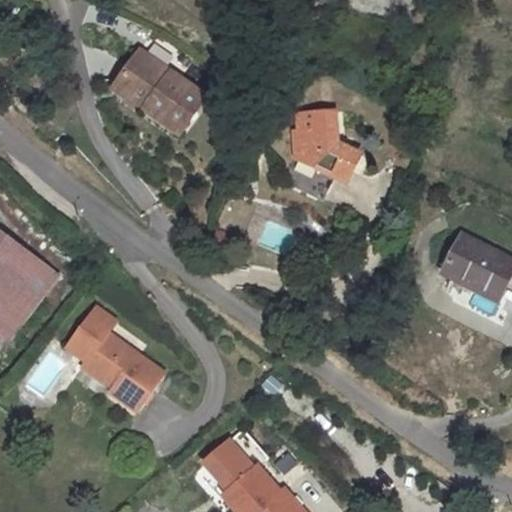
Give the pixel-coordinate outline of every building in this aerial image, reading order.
[(209,99),(141,54),(119,88),(153,110),(150,115),(184,137),(209,99)] [(153,110),(119,88),(115,94),(150,115),(153,110)] [(340,145),(336,111),(297,115),(298,133),(293,134),(297,164),(347,189),(361,156),(340,145)] [(0,339),(1,340),(52,272),(0,231),(0,339)] [(511,279),(511,261),(462,235),(440,276),(464,289),(468,282),(501,300),(511,279)] [(84,317),(63,345),(95,368),(87,379),(136,413),(165,373),(84,317)] [(95,368),(63,345),(55,356),(87,379),(95,368)] [(220,493),(233,511),(301,511),(288,491),(281,496),(260,466),(220,493)]
